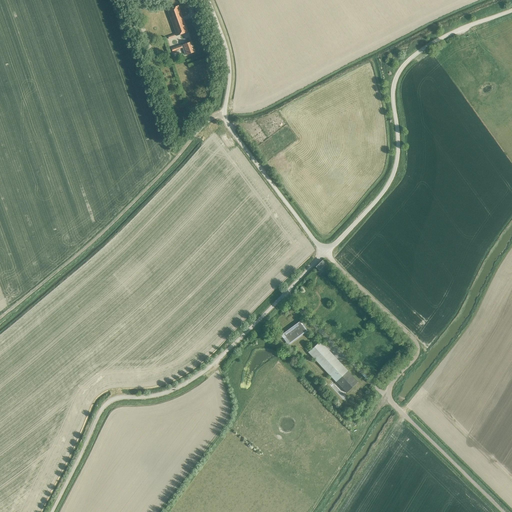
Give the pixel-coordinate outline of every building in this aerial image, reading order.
[(176,36),(187,32),(178,6),(167,10),(176,36)] [(487,37),(485,34),(483,35),(481,30),(472,34),(476,42),(487,37)] [(462,50),(476,46),(474,38),(460,41),(462,50)] [(182,45),(186,55),(195,52),(191,42),(182,45)] [(322,260),(315,267),(321,273),(328,266),(326,264),(322,260)] [(306,330),(299,321),(283,333),(290,342),(306,330)] [(358,382),(347,371),(320,341),(308,352),(346,393),(358,382)]
